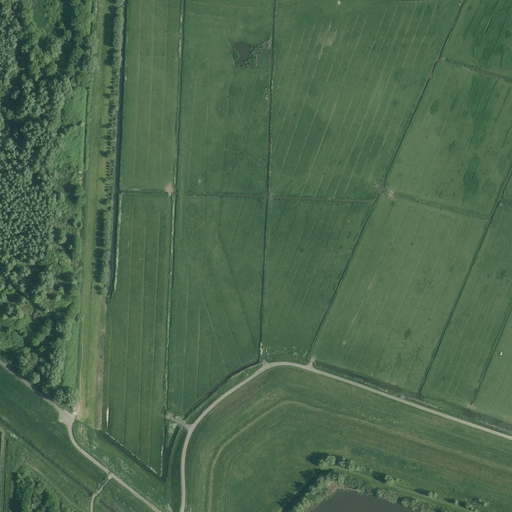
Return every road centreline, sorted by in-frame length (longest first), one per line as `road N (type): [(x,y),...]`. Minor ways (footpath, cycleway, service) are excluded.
road 1 (track): [(511,438),(324,374),(274,365),(196,421),(184,453),(181,511)]
road 2 (track): [(96,0),(77,413),(67,421)]
road 3 (track): [(285,511),(330,469),(467,511)]
road 4 (track): [(84,511),(16,445),(9,446),(7,511)]
